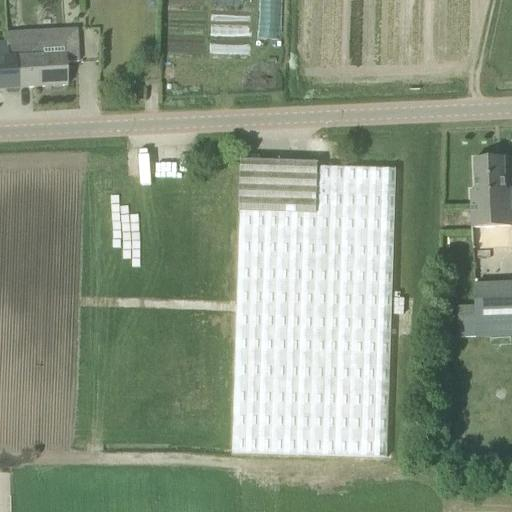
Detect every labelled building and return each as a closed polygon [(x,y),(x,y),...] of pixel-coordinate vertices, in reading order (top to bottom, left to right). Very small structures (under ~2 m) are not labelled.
[(259,0),(259,40),(281,40),(281,0),(259,0)] [(0,90),(32,89),(67,87),(66,64),(78,63),(76,34),(39,36),(39,43),(0,44),(0,90)] [(506,190),(505,172),(504,159),(474,160),(476,192),(471,192),(473,250),(511,248),(511,233),(510,190),(506,190)] [(241,162),(239,214),(317,216),(318,169),(318,164),(241,162)] [(239,214),(233,454),(387,459),(396,171),(318,169),(317,216),(239,214)] [(511,338),(511,284),(474,286),(476,340),(511,338)]
